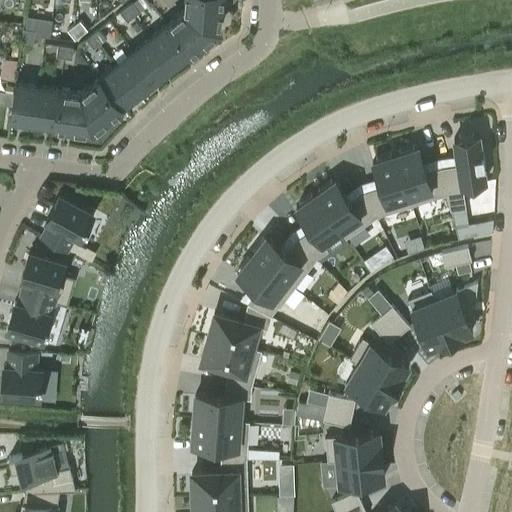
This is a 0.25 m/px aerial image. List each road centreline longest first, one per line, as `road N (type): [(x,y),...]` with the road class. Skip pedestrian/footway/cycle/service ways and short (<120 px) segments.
road 1 (residential): [(511,87),(406,106),(317,139),(208,232),(166,301),(154,347),(145,397),(147,511)]
road 2 (residential): [(271,0),(268,41),(108,177),(34,164)]
road 3 (residential): [(498,353),(446,365),(413,401),(407,472),(434,511)]
road 4 (residential): [(470,511),(498,353)]
